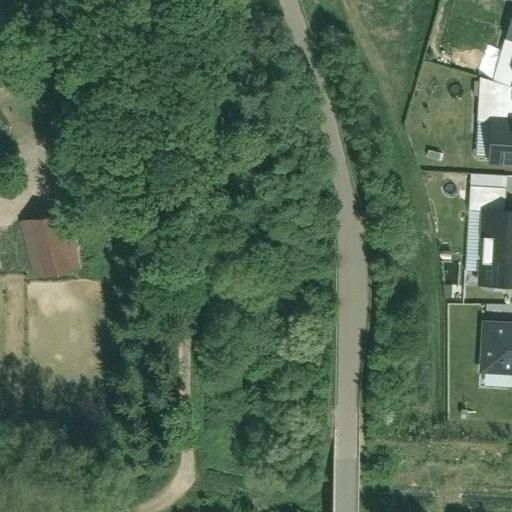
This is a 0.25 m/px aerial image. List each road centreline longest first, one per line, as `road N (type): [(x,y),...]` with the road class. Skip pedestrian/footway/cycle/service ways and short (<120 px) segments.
road 1 (unclassified): [(340,511),(350,220),(286,0)]
road 2 (unknown): [(33,62),(181,0)]
